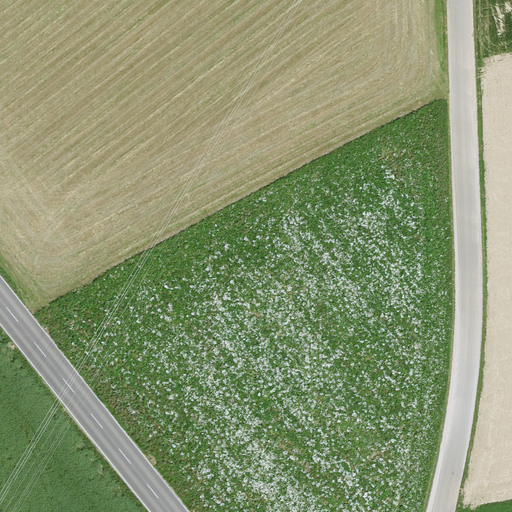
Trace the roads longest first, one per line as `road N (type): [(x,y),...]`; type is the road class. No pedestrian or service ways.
road 1 (unclassified): [(442,511),(468,331),(459,0)]
road 2 (secondary): [(0,299),(168,511)]
